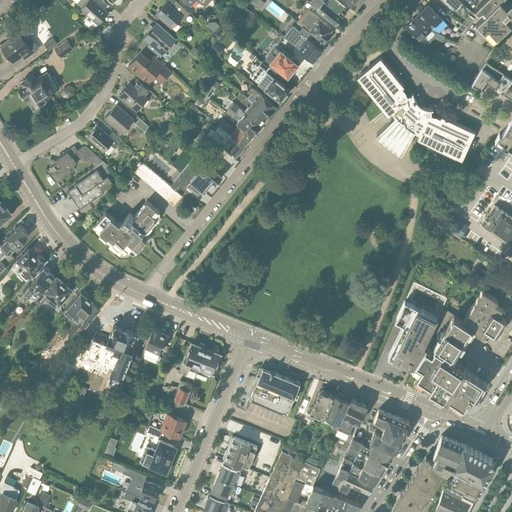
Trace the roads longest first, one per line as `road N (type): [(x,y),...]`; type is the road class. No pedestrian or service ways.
road 1 (unclassified): [(141,294),(306,85),(386,0)]
road 2 (residential): [(14,165),(94,107),(118,34),(143,0)]
road 3 (secondary): [(431,411),(248,336)]
road 4 (secondary): [(176,511),(248,336)]
road 5 (secondary): [(141,294),(64,243),(14,165)]
